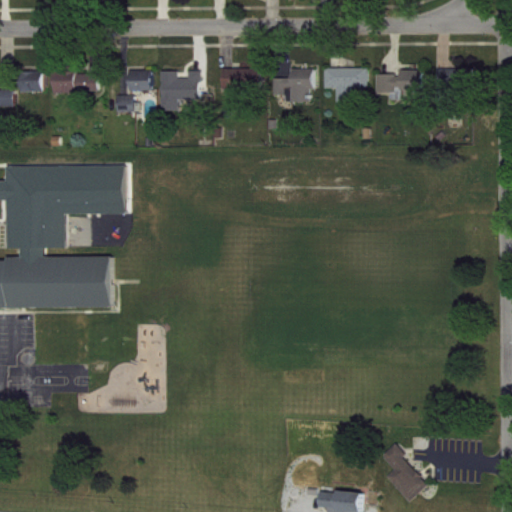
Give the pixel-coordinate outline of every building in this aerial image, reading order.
[(266,77),(230,77),(230,99),(266,99),(266,77)] [(322,77),(298,78),(299,87),(281,87),(281,105),(293,104),(294,111),(318,110),(318,99),(322,99),(322,77)] [(376,77),(333,77),(332,97),(344,97),(344,111),(359,111),(359,97),(375,97),(376,77)] [(444,99),(479,100),(480,78),(444,77),(444,99)] [(160,99),(159,79),(137,79),(138,99),(160,99)] [(208,109),(208,79),(196,79),(196,87),(185,87),(185,80),(170,80),(169,119),(185,119),(186,108),(208,109)] [(429,79),(407,79),(408,99),(430,99),(429,79)] [(28,81),(28,101),(51,100),(51,80),(28,81)] [(105,81),(61,82),(61,101),(106,101),(105,81)] [(383,103),(397,103),(397,108),(407,108),(407,83),(383,83),(383,103)] [(21,115),(20,99),(4,99),(4,116),(21,115)] [(124,121),(142,121),(142,104),(124,105),(124,121)] [(0,303),(117,303),(117,254),(50,254),(49,245),(71,245),(71,210),(130,210),(130,163),(12,164),(12,179),(2,179),(2,197),(12,197),(12,246),(25,246),(25,254),(11,254),(11,258),(0,258),(0,303)] [(401,479),(393,485),(414,511),(434,494),(411,466),(414,463),(404,452),(390,464),(401,479)] [(330,511),(371,511),(372,504),(332,499),(330,511)]
